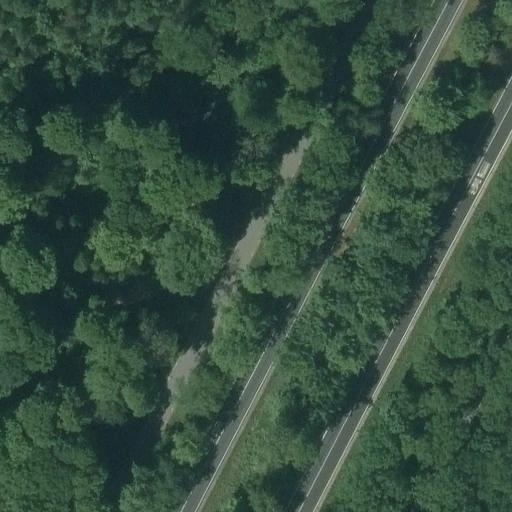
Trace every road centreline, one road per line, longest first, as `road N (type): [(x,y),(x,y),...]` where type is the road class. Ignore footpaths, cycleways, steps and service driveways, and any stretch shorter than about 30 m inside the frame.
road 1 (primary): [(452,0),(187,511)]
road 2 (unclassified): [(106,511),(369,0)]
road 3 (primary): [(304,511),(511,112)]
